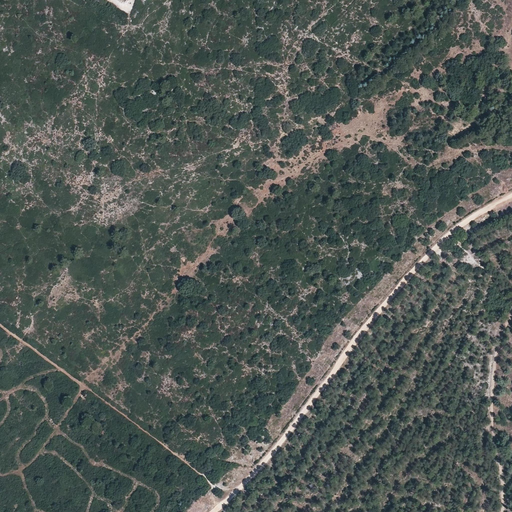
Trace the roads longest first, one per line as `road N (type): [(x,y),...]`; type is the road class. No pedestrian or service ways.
road 1 (track): [(214,511),(273,451),(371,318),(436,246),(511,197)]
road 2 (track): [(0,324),(210,483)]
road 3 (track): [(511,317),(494,364),(501,511)]
